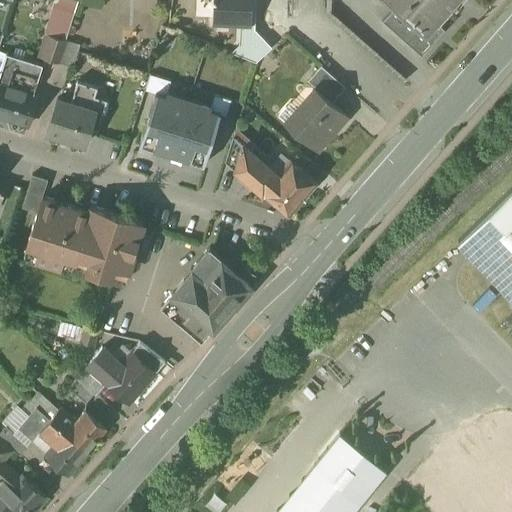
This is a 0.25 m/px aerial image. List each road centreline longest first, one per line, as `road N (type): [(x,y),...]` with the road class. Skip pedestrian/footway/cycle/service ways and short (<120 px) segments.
road 1 (secondary): [(333,244),(93,511)]
road 2 (residential): [(0,135),(333,244)]
road 3 (secondary): [(511,37),(333,244)]
